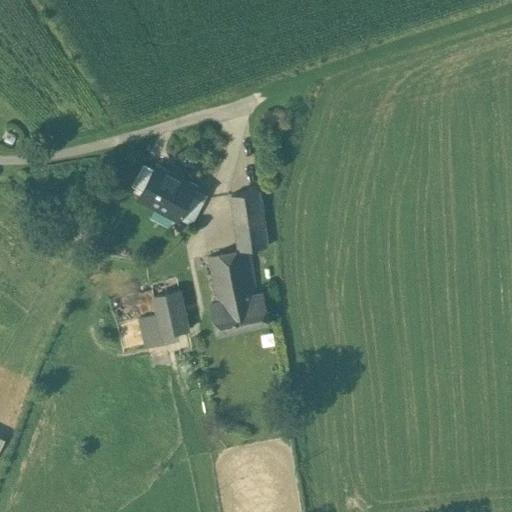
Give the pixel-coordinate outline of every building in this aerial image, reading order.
[(143,190),(155,169),(145,163),(133,185),(143,190)] [(196,185),(158,164),(155,169),(143,190),(139,197),(179,218),(194,188),(196,185)] [(207,194),(194,188),(179,218),(191,224),(207,194)] [(239,249),(268,245),(259,191),(231,195),(239,249)] [(249,248),(208,255),(218,300),(212,302),(217,333),(270,322),(263,292),(257,293),(249,248)] [(188,329),(180,290),(154,295),(156,312),(141,316),(148,345),(164,343),(163,334),(188,329)]
